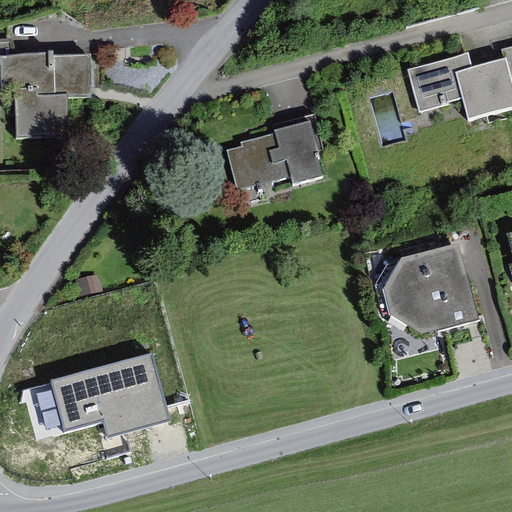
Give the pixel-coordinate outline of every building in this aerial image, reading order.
[(9,42),(0,42),(0,94),(10,95),(12,145),(72,143),(71,103),(93,102),(92,54),(20,57),(9,42)] [(469,58),(416,72),(425,106),(460,97),(467,123),(511,110),(511,85),(506,64),(473,73),(469,58)] [(323,147),(315,117),(272,128),(275,139),(228,152),(239,194),(290,181),(292,189),(323,181),(315,150),(323,147)] [(43,175),(0,176),(0,221),(44,220),(43,175)] [(477,325),(453,248),(400,265),(382,291),(384,318),(419,341),(477,325)] [(139,364),(61,390),(77,435),(139,414),(146,435),(171,427),(160,393),(150,397),(139,364)] [(57,385),(32,390),(41,436),(66,431),(57,385)]
